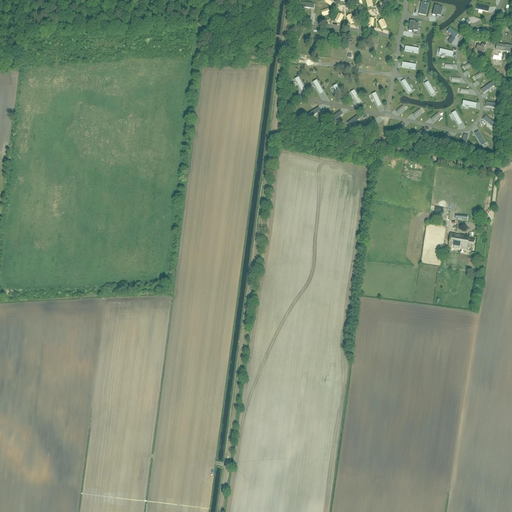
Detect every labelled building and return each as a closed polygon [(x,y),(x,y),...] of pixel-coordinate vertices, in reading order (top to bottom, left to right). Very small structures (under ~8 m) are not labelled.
[(421,2),(419,14),(424,15),(427,3),(421,2)] [(411,20),(409,30),(413,31),(414,30),(418,30),(419,23),(415,22),(415,21),(411,20)] [(450,28),(447,31),(453,35),(456,37),(458,34),(450,28)] [(511,53),(511,47),(503,46),(497,45),(495,51),(502,52),(511,53)] [(464,60),(460,63),(461,65),(461,67),(461,68),(462,70),(462,72),(463,74),(464,76),(466,78),(473,73),(483,66),(483,65),(471,55),(464,60)] [(473,73),(466,78),(475,87),(476,88),(476,89),(483,83),(493,75),(483,66),(473,73)] [(284,95),(288,96),(302,99),(303,99),(303,96),(313,98),(305,83),(298,71),(298,70),(291,69),(288,68),(284,95)] [(316,73),(298,70),(298,71),(305,83),(313,98),(332,102),(325,88),(319,78),(316,73)] [(335,77),(316,73),(319,78),(325,88),(332,102),(333,103),(352,106),(351,106),(343,91),(336,79),(335,77)] [(483,83),(476,89),(477,89),(478,90),(478,91),(479,93),(480,94),(481,95),(481,96),(482,98),(482,99),(495,94),(507,89),(493,75),(483,83)] [(343,78),(335,77),(336,79),(343,91),(351,106),(352,106),(371,110),(370,110),(364,99),(358,88),(354,80),(343,78)] [(388,86),(354,80),(358,88),(364,99),(370,110),(371,110),(382,113),(385,113),(386,107),(390,86),(388,86)] [(405,81),(401,83),(408,95),(412,93),(405,81)] [(424,86),(431,97),(435,95),(428,83),(424,86)] [(495,94),(482,99),(483,101),(483,102),(483,103),(483,105),(483,106),(483,108),(483,109),(483,110),(492,114),(505,119),(506,113),(510,91),(508,89),(507,89),(495,94)] [(284,97),(281,118),(295,121),(297,119),(305,113),(316,104),(302,101),(303,99),(302,99),(288,96),(284,95),(284,97)] [(297,119),(295,121),(317,126),(325,119),(331,114),(338,109),(338,108),(316,104),(305,113),(297,119)] [(396,112),(398,116),(405,111),(402,107),(396,112)] [(325,119),(317,126),(336,130),(342,125),(350,119),(358,112),(338,108),(338,109),(331,114),(325,119)] [(480,122),(479,123),(489,135),(500,148),(504,125),(505,119),(492,114),(483,110),(483,111),(483,112),(483,113),(482,115),(482,116),(482,118),(481,119),(480,120),(480,122)] [(412,116),(415,119),(421,114),(419,111),(412,116)] [(342,125),(336,130),(355,135),(360,131),(369,123),(378,117),(358,112),(350,119),(342,125)] [(462,124),(455,113),(451,115),(458,126),(462,124)] [(430,120),(433,123),(440,118),(437,115),(430,120)] [(360,131),(355,135),(381,140),(381,136),(383,126),(384,120),(385,118),(384,118),(378,117),(369,123),(360,131)] [(388,128),(386,142),(397,144),(419,125),(399,121),(393,120),(390,119),(388,128)] [(472,130),(471,130),(474,143),(479,163),(495,167),(497,166),(498,165),(500,148),(489,135),(479,123),(478,124),(477,125),(476,126),(475,127),(474,128),(473,129),(472,130)] [(419,125),(397,144),(399,145),(419,149),(441,130),(424,127),(422,126),(419,125)] [(441,130),(419,149),(420,150),(444,155),(455,143),(463,133),(461,133),(460,134),(459,134),(457,134),(456,134),(454,133),(453,133),(452,133),(443,131),(441,130)] [(455,143),(444,155),(445,155),(479,163),(474,143),(471,130),(469,131),(468,132),(467,132),(466,133),(464,133),(463,133),(455,143)] [(472,252),(474,241),(468,240),(468,239),(465,238),(465,237),(450,234),(448,248),(472,252)]
